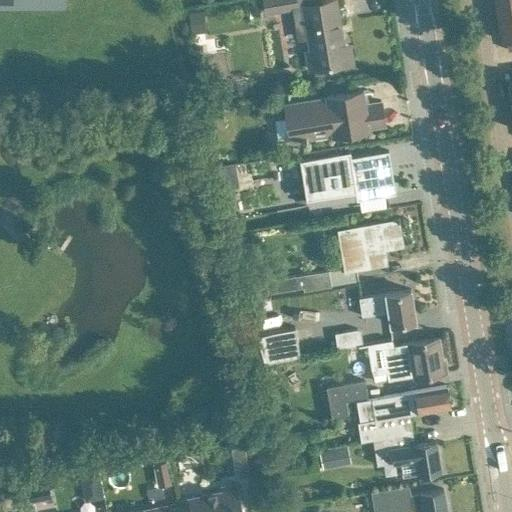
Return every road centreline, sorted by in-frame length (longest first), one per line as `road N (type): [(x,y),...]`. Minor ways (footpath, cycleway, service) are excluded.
road 1 (tertiary): [(491,419),(420,0)]
road 2 (residential): [(511,220),(477,0)]
